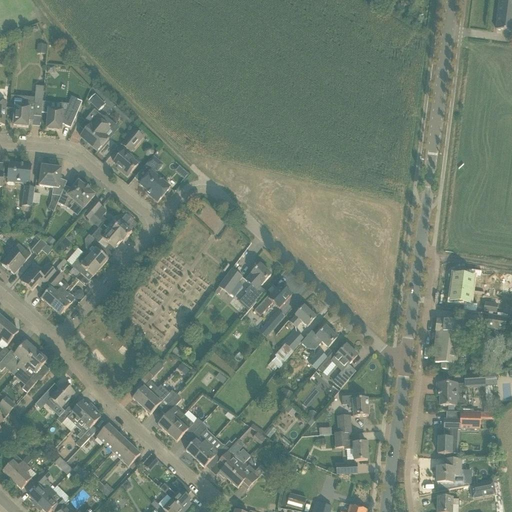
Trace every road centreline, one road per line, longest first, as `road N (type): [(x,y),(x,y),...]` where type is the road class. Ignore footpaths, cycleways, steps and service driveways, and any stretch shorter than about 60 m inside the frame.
road 1 (residential): [(405,359),(393,357),(216,189),(190,191),(159,225)]
road 2 (residential): [(412,511),(408,461),(431,256),(422,243)]
road 3 (track): [(203,187),(76,57),(34,0)]
road 4 (tertiary): [(422,243),(451,0)]
road 5 (residential): [(213,511),(218,504),(57,341)]
road 6 (residential): [(159,225),(67,151),(0,142)]
road 7 (residential): [(57,341),(159,225)]
road 8 (tertiary): [(384,511),(405,359)]
